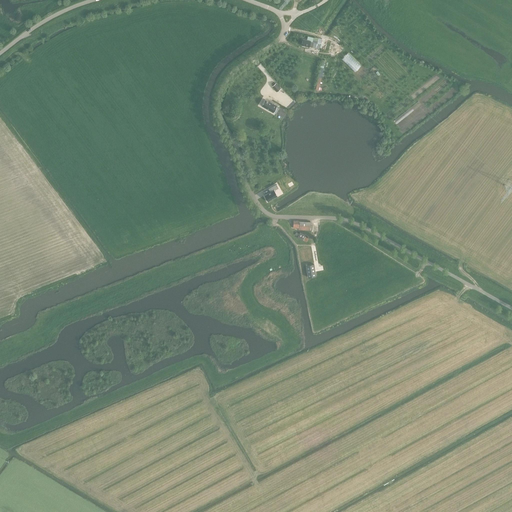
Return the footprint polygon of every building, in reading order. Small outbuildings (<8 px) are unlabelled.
[(313,40),(312,42),(314,42),(312,47),(319,49),(322,38),(318,37),(318,38),(317,41),(313,40)] [(342,59),(355,71),(361,65),(349,52),(342,59)] [(275,83),(272,86),(277,92),(280,88),(275,83)] [(264,99),(261,105),(273,112),(277,106),(264,99)] [(271,192),(264,195),(267,201),(277,196),(274,190),(278,188),(276,184),(269,189),(271,192)] [(293,220),(293,228),(298,228),(298,229),(310,230),(310,225),(310,223),(310,221),(299,221),(293,220)] [(296,232),(295,235),(298,237),(297,238),(306,242),(308,237),(305,236),(305,234),(300,232),(299,234),(296,232)] [(314,264),(306,265),(307,277),(316,276),(314,264)]
